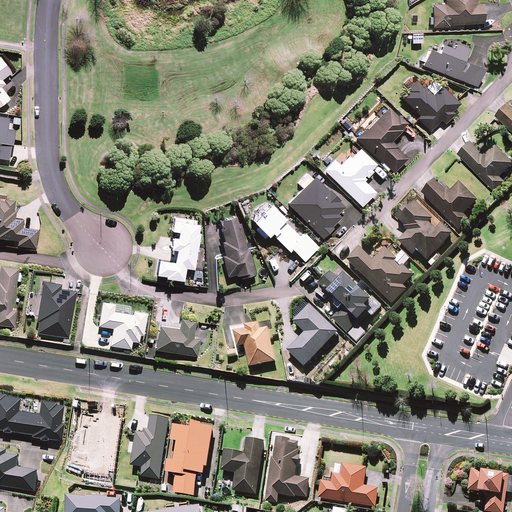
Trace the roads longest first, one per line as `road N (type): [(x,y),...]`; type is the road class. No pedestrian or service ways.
road 1 (tertiary): [(0,358),(417,427)]
road 2 (residential): [(105,242),(68,210),(51,166),(53,0)]
road 3 (residential): [(357,232),(511,68)]
